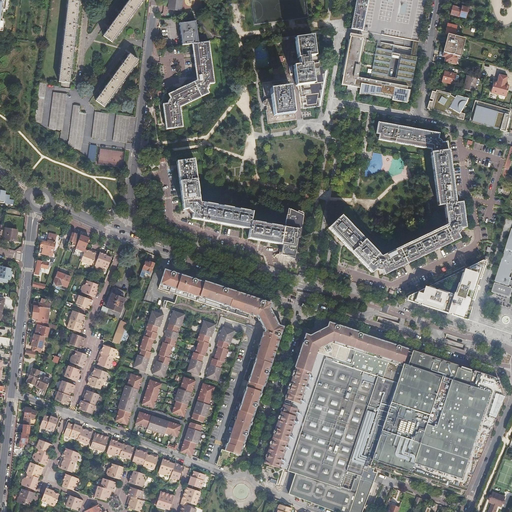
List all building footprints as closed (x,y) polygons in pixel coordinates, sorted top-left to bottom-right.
[(68,0),(59,82),(70,83),(71,74),(72,74),(73,72),(73,70),(71,70),(74,51),(75,51),(75,50),(75,48),(74,48),(76,28),(78,29),(78,27),(78,25),(77,24),(79,6),(80,6),(81,4),(81,2),(79,2),(79,0),(68,0)] [(104,36),(112,43),(143,0),(129,0),(121,11),(120,11),(118,14),(119,15),(110,27),(109,26),(107,29),(108,30),(104,36)] [(418,42),(426,0),(356,0),(351,29),(418,42)] [(451,14),(459,17),(463,17),(463,16),(465,17),(468,8),(462,6),(461,9),(453,7),(451,14)] [(192,44),(199,43),(196,21),(179,24),(182,45),(192,44)] [(446,33),(455,36),(457,26),(448,24),(446,33)] [(392,51),(376,48),(370,80),(356,77),(359,64),(363,42),(363,38),(362,39),(362,36),(350,34),(349,36),(350,37),(350,40),(349,40),(342,75),(343,75),(341,85),(347,86),(347,90),(357,92),(358,88),(362,89),(361,94),(359,94),(359,95),(369,95),(409,102),(411,90),(406,89),(406,87),(408,87),(412,87),(417,57),(401,54),(401,55),(397,78),(388,77),(392,51)] [(463,38),(448,34),(443,52),(458,56),(463,38)] [(300,86),(303,109),(320,107),(327,62),(319,61),(318,63),(309,64),(309,57),(315,57),(312,36),(295,39),(298,66),(293,66),(296,86),(300,86)] [(199,43),(192,44),(197,80),(168,94),(171,100),(169,104),(163,104),(166,130),(172,129),(183,127),(180,107),(209,93),(206,88),(207,87),(208,84),(214,83),(209,42),(199,43)] [(443,52),(440,51),(439,55),(445,57),(447,58),(446,62),(456,64),(458,56),(443,52)] [(96,101),(105,107),(139,61),(130,54),(125,60),(124,60),(122,62),(123,63),(114,76),(113,75),(110,78),(112,79),(103,91),(101,90),(99,93),(100,94),(96,101)] [(456,75),(445,72),(442,82),(453,85),(457,86),(459,76),(455,75),(456,75)] [(506,97),(509,87),(505,87),(506,85),(508,77),(499,75),(497,83),(497,84),(493,83),(491,93),(506,97)] [(477,79),(477,78),(467,76),(463,89),(474,92),(476,86),(477,86),(478,85),(479,80),(479,79),(477,79)] [(294,107),(292,107),(293,114),(273,116),(270,90),(290,87),(289,80),(264,83),(265,97),(266,97),(266,98),(267,101),(265,101),(264,102),(264,103),(264,104),(264,105),(265,106),(266,106),(266,110),(265,111),(267,124),(296,121),(294,107)] [(35,122),(41,123),(47,84),(40,83),(35,122)] [(293,114),(292,107),(290,87),(270,90),(273,116),(293,114)] [(429,110),(463,120),(465,114),(461,113),(463,109),(467,111),(468,109),(465,107),(469,101),(468,100),(468,99),(456,96),(455,98),(450,95),(451,94),(436,90),(435,92),(434,92),(432,99),(433,99),(432,102),(431,102),(429,110)] [(49,129),(55,130),(56,129),(62,130),(67,94),(54,92),(49,129)] [(500,130),(505,132),(510,110),(505,109),(505,110),(502,110),(503,108),(475,101),(469,122),(478,124),(478,123),(500,129),(500,130)] [(75,149),(81,150),(82,143),(83,143),(86,114),(80,113),(80,106),(74,105),(69,142),(68,141),(68,145),(75,149)] [(92,138),(106,140),(109,113),(95,112),(92,138)] [(114,141),(127,143),(130,116),(116,114),(114,141)] [(431,153),(438,206),(444,205),(447,225),(413,241),(380,257),(341,216),(328,228),(335,234),(348,248),(362,263),(371,273),(376,268),(378,269),(381,269),(384,275),(398,268),(416,259),(459,238),(456,232),(459,228),(465,227),(461,202),(456,203),(447,142),(441,143),(438,140),(439,134),(381,123),(378,140),(394,143),(431,149),(432,152),(431,153)] [(88,158),(94,162),(96,146),(90,145),(88,158)] [(511,146),(511,147),(508,157),(507,160),(503,175),(502,178),(505,180),(508,170),(509,170),(511,160),(511,146)] [(194,159),(177,162),(177,166),(181,196),(183,210),(189,209),(191,211),(193,213),(192,219),(197,220),(221,224),(242,228),(250,229),(248,239),(252,240),(272,243),(280,245),(283,228),(251,222),(252,213),(237,210),(200,203),(194,159)] [(147,165),(150,170),(155,167),(152,162),(147,165)] [(286,208),(283,228),(280,245),(282,245),(283,245),(283,248),(283,249),(283,250),(283,251),(283,252),(284,253),(285,254),(286,254),(286,255),(287,255),(288,255),(289,255),(290,255),(291,254),(292,253),(293,253),(293,252),(293,251),(300,215),(296,213),(286,208)] [(283,245),(282,245),(280,255),(293,257),(297,237),(299,238),(303,216),(304,214),(296,211),(296,213),(300,215),(293,251),(293,252),(293,253),(292,253),(291,254),(290,255),(289,255),(288,255),(287,255),(286,255),(286,254),(285,254),(284,253),(283,252),(283,251),(283,250),(283,249),(283,248),(283,245)] [(4,239),(15,241),(17,229),(6,228),(4,239)] [(72,245),(75,246),(78,236),(76,236),(77,234),(73,233),(70,240),(74,241),(72,245)] [(85,250),(88,243),(90,238),(81,235),(74,254),(83,257),(85,250)] [(511,235),(508,247),(492,293),(503,297),(511,299),(511,235)] [(40,253),(52,256),(55,242),(47,240),(47,242),(42,241),(40,253)] [(83,257),(81,261),(92,265),(94,260),(95,258),(96,258),(98,254),(96,254),(97,252),(91,250),(91,252),(89,251),(85,250),(83,257)] [(100,253),(95,266),(96,266),(96,268),(100,270),(102,269),(103,267),(108,269),(112,259),(109,257),(106,256),(107,255),(100,253)] [(46,261),(38,259),(35,273),(41,275),(42,272),(41,271),(41,266),(48,268),(50,262),(46,261)] [(142,269),(139,277),(143,278),(145,273),(150,275),(154,264),(149,262),(149,263),(145,261),(142,269)] [(417,303),(467,319),(485,264),(479,262),(411,295),(414,302),(416,301),(417,303)] [(11,271),(11,269),(0,266),(0,281),(8,283),(8,280),(10,281),(13,272),(11,271)] [(167,301),(167,302),(164,309),(171,311),(174,312),(182,314),(185,316),(202,321),(209,323),(214,325),(215,325),(217,318),(223,320),(224,321),(227,312),(247,318),(248,315),(253,316),(253,315),(255,316),(263,332),(262,333),(261,333),(257,346),(258,346),(246,382),(259,386),(262,387),(271,359),(280,333),(282,327),(277,325),(269,309),(271,304),(234,292),(223,288),(219,287),(195,279),(185,276),(171,271),(164,269),(156,289),(177,295),(177,296),(175,303),(167,301)] [(56,286),(62,285),(66,275),(58,272),(54,282),(56,286)] [(66,275),(62,285),(67,287),(71,277),(66,275)] [(95,297),(97,291),(96,290),(97,288),(98,285),(87,281),(86,285),(84,285),(84,286),(82,286),(80,290),(82,291),(81,292),(89,295),(95,297)] [(107,307),(109,307),(120,312),(128,292),(115,287),(107,307)] [(93,301),(87,299),(78,295),(76,299),(77,300),(78,300),(76,306),(80,307),(82,308),(83,307),(86,308),(89,309),(91,304),(92,305),(93,301)] [(43,326),(47,327),(50,304),(45,303),(46,299),(41,298),(40,301),(35,300),(32,318),(36,318),(35,321),(37,321),(37,324),(43,326)] [(103,305),(100,314),(105,316),(109,307),(107,307),(103,305)] [(70,315),(68,319),(69,319),(84,325),(85,321),(84,320),(86,316),(83,314),(80,313),(73,311),(72,315),(71,315),(70,315)] [(164,315),(152,311),(146,330),(147,330),(145,337),(144,336),(139,349),(141,350),(139,356),(137,356),(133,368),(145,372),(151,353),(150,353),(154,340),(155,340),(157,334),(156,333),(158,327),(159,328),(164,315)] [(182,314),(174,312),(166,337),(167,337),(165,344),(164,343),(159,356),(161,357),(158,363),(157,363),(153,375),(164,379),(171,360),(170,360),(174,347),(175,347),(179,334),(178,334),(180,328),(181,328),(185,316),(182,314)] [(222,328),(224,321),(223,320),(217,318),(215,325),(220,327),(222,328)] [(82,328),(83,329),(84,325),(69,319),(67,323),(68,324),(69,324),(67,328),(74,331),(77,332),(80,333),(82,328)] [(127,323),(122,321),(120,320),(112,342),(119,344),(120,341),(127,323)] [(209,323),(202,321),(196,340),(197,341),(193,353),(192,353),(185,372),(197,376),(201,363),(200,363),(202,356),(203,357),(208,344),(206,343),(208,337),(210,338),(214,325),(209,323)] [(412,353),(407,352),(408,349),(328,323),(327,325),(318,330),(308,335),(306,335),(263,464),(281,469),(287,471),(294,474),(287,494),(334,511),(361,511),(376,474),(372,472),(374,468),(463,498),(505,398),(498,380),(474,371),(473,371),(473,373),(458,368),(458,366),(457,366),(438,359),(428,356),(423,354),(412,351),(412,353)] [(234,332),(222,328),(215,347),(217,347),(213,360),(211,359),(205,379),(217,382),(221,369),(220,369),(222,363),(223,363),(227,350),(226,350),(228,344),(229,344),(234,332)] [(32,351),(34,351),(35,352),(40,353),(41,349),(42,349),(45,337),(41,336),(39,335),(34,334),(31,347),(33,347),(32,351)] [(81,337),(73,334),(69,345),(81,349),(82,345),(83,344),(85,344),(87,339),(81,337)] [(102,350),(101,350),(100,354),(113,358),(115,359),(117,355),(116,354),(115,354),(117,350),(104,345),(102,350)] [(81,353),(76,351),(75,356),(73,355),(73,356),(71,356),(69,360),(71,362),(70,363),(78,365),(84,368),(86,361),(85,361),(86,358),(87,355),(81,353)] [(113,358),(100,354),(98,357),(98,359),(100,360),(97,365),(109,369),(113,358)] [(77,369),(68,366),(64,377),(72,380),(78,382),(80,376),(78,376),(80,370),(77,369)] [(36,386),(41,371),(32,367),(26,382),(36,386)] [(105,382),(106,382),(108,379),(107,377),(106,377),(108,373),(95,369),(93,373),(92,373),(92,374),(91,377),(105,382)] [(45,373),(41,371),(36,386),(45,390),(50,378),(44,376),(45,373)] [(142,378),(131,374),(127,386),(125,386),(117,409),(119,410),(114,421),(126,425),(142,378)] [(104,386),(105,382),(91,377),(90,376),(88,380),(89,380),(87,385),(100,390),(102,386),(104,386)] [(196,383),(184,379),(180,390),(178,390),(174,401),(176,402),(172,414),(183,418),(196,383)] [(62,381),(58,392),(70,396),(72,390),(74,391),(76,386),(70,384),(62,381)] [(162,385),(150,381),(143,405),(154,409),(162,385)] [(239,456),(262,387),(259,386),(246,382),(225,445),(224,444),(222,451),(220,450),(215,465),(219,467),(222,459),(225,461),(227,457),(229,458),(232,459),(234,459),(235,455),(239,456)] [(215,388),(203,384),(191,420),(203,424),(205,418),(206,418),(210,407),(209,406),(215,388)] [(99,395),(92,392),(86,390),(84,396),(86,396),(84,402),(95,406),(99,395)] [(70,400),(71,401),(72,397),(70,396),(58,392),(57,391),(55,395),(56,396),(57,396),(55,400),(68,405),(70,400)] [(95,410),(97,407),(95,406),(84,402),(81,401),(80,405),(81,405),(79,410),(92,415),(94,411),(95,410)] [(23,424),(29,425),(30,418),(36,419),(38,411),(31,410),(31,408),(25,408),(23,424)] [(180,427),(139,413),(135,424),(148,429),(147,430),(164,435),(164,434),(177,438),(180,427)] [(46,428),(54,431),(58,419),(50,416),(50,417),(44,415),(40,426),(40,427),(44,429),(46,428)] [(82,429),(82,427),(74,424),(74,425),(68,423),(64,434),(64,435),(68,437),(69,436),(77,440),(82,429)] [(180,452),(192,457),(196,444),(197,445),(201,434),(200,433),(202,428),(190,424),(180,452)] [(77,440),(88,444),(93,431),(88,429),(87,431),(85,430),(82,429),(77,440)] [(95,433),(91,447),(104,452),(109,438),(95,433)] [(115,454),(120,455),(123,443),(120,442),(120,443),(117,442),(118,441),(111,439),(107,453),(108,453),(108,455),(112,456),(113,455),(114,455),(115,454)] [(36,444),(35,448),(38,449),(49,453),(50,454),(52,450),(51,449),(52,445),(49,443),(46,442),(39,440),(38,444),(38,443),(36,444)] [(120,455),(119,455),(130,459),(134,448),(131,446),(129,446),(130,444),(124,442),(123,443),(120,455)] [(64,453),(63,452),(62,456),(63,457),(76,462),(77,462),(78,458),(78,457),(77,457),(79,453),(72,451),(69,449),(66,448),(64,453)] [(49,453),(38,449),(37,454),(35,453),(35,454),(33,454),(31,458),(33,460),(32,460),(45,465),(46,466),(48,459),(47,459),(48,456),(49,453)] [(140,451),(136,449),(132,461),(143,465),(147,454),(148,451),(142,449),(142,451),(140,451)] [(147,454),(143,465),(143,466),(154,470),(159,456),(153,454),(153,456),(151,456),(147,454)] [(76,462),(63,457),(60,462),(62,463),(61,465),(60,468),(72,473),(76,462)] [(171,475),(175,464),(172,463),(169,462),(169,461),(163,459),(158,473),(159,473),(159,475),(163,476),(165,475),(166,475),(166,474),(171,475)] [(30,462),(26,473),(28,474),(37,478),(39,474),(39,472),(42,473),(44,468),(30,462)] [(179,464),(175,463),(175,464),(171,475),(170,478),(174,480),(175,479),(175,478),(179,480),(181,473),(182,470),(183,466),(179,465),(179,464)] [(107,475),(120,480),(123,473),(121,473),(122,470),(123,467),(116,465),(112,464),(111,468),(109,468),(107,469),(106,473),(107,474),(107,475)] [(282,486),(287,471),(281,469),(276,484),(282,486)] [(141,473),(134,471),(133,474),(132,476),(131,476),(129,483),(142,487),(143,486),(144,486),(146,482),(145,480),(145,479),(143,479),(145,474),(141,473)] [(192,477),(191,477),(188,485),(201,489),(204,481),(205,480),(206,476),(205,475),(194,471),(192,477)] [(37,478),(28,474),(26,478),(24,478),(24,479),(22,479),(21,483),(22,484),(21,485),(35,490),(37,484),(36,483),(37,481),(38,478),(37,478)] [(63,483),(62,486),(73,490),(75,486),(76,486),(77,486),(78,485),(80,481),(79,480),(79,479),(66,474),(63,480),(64,481),(63,483)] [(99,486),(112,491),(115,491),(116,488),(115,487),(116,482),(113,481),(110,480),(103,478),(102,482),(101,482),(100,482),(99,486)] [(108,495),(110,496),(112,491),(99,486),(98,486),(94,497),(106,501),(107,497),(108,495)] [(129,492),(128,491),(126,495),(129,496),(142,501),(143,497),(142,496),(142,495),(143,492),(137,489),(134,488),(130,487),(129,492)] [(186,487),(184,492),(182,501),(188,503),(196,505),(200,492),(186,487)] [(18,502),(19,502),(29,506),(31,500),(32,501),(35,493),(23,488),(20,496),(18,497),(17,501),(18,502)] [(53,492),(54,491),(46,488),(43,495),(41,501),(49,504),(50,505),(53,506),(55,506),(59,495),(53,492)] [(170,510),(174,496),(161,492),(156,506),(169,510),(170,510)] [(494,511),(497,506),(500,507),(504,497),(493,493),(489,502),(491,503),(487,511),(494,511)] [(81,506),(83,501),(70,495),(66,506),(77,511),(79,507),(79,505),(81,506)] [(139,511),(143,501),(142,501),(129,496),(128,502),(129,503),(129,504),(128,508),(135,510),(139,511)]
